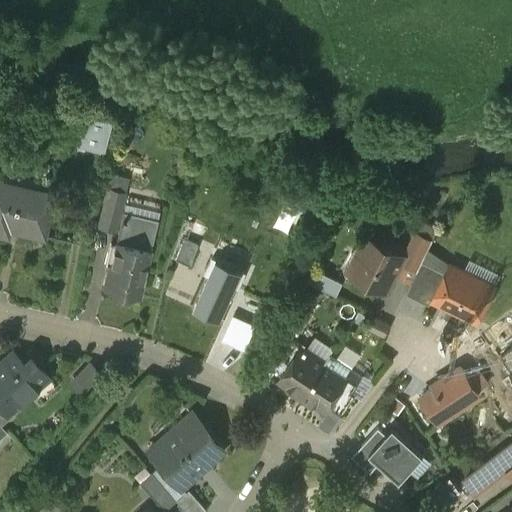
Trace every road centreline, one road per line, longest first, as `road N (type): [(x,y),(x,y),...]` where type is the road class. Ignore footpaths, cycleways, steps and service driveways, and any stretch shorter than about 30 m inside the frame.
road 1 (residential): [(0,317),(156,356),(230,387),(295,430)]
road 2 (residential): [(416,342),(331,453)]
